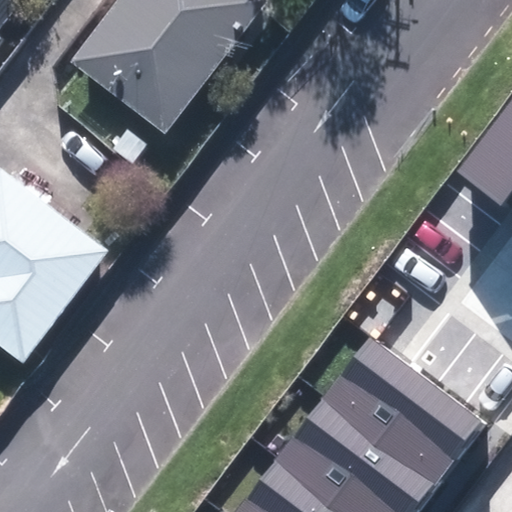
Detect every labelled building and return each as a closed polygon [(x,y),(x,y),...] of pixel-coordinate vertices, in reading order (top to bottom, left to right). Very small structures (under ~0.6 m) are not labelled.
[(0,0),(0,37),(29,0),(0,0)] [(275,1),(273,0),(135,0),(84,70),(175,137),(275,1)] [(511,100),(459,172),(511,211),(511,100)] [(117,253),(7,169),(0,178),(0,342),(30,365),(117,253)] [(370,336),(325,396),(441,484),(488,423),(370,336)] [(325,396),(279,456),(353,511),(420,511),(441,484),(325,396)] [(353,511),(279,456),(237,511),(353,511)]
